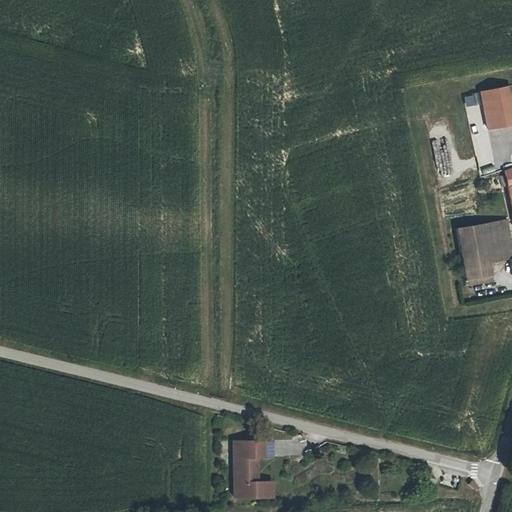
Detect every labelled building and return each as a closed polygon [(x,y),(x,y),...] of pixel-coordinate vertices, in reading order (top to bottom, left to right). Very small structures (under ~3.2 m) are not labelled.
[(511,90),(511,86),(480,92),(487,129),(511,124),(511,90)] [(492,174),(491,149),(476,150),(476,166),(479,166),(479,174),(492,174)] [(511,167),(503,170),(511,209),(511,167)] [(511,258),(511,245),(507,220),(457,229),(465,278),(492,273),(491,262),(511,258)] [(491,289),(472,291),(473,298),(492,296),(491,289)] [(273,484),(254,484),(254,459),(273,459),(273,441),(233,442),(234,498),(273,497),(273,484)] [(472,480),(468,483),(473,488),(477,484),(472,480)]
